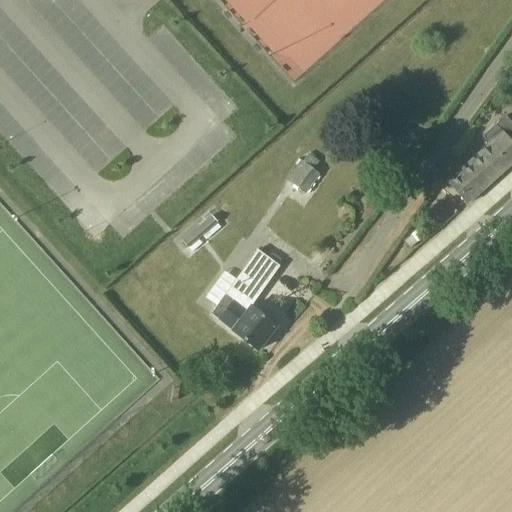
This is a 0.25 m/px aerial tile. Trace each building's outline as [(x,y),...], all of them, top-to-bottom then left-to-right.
[(450,185),(467,204),(511,164),(511,122),(506,116),(482,137),(490,145),(479,155),(481,157),(450,185)] [(314,170),(319,162),(310,155),(304,163),(302,162),(288,181),(305,193),(319,174),(314,170)] [(218,224),(211,216),(182,241),(189,249),(218,224)] [(417,243),(427,234),(420,226),(410,236),(411,236),(404,242),(410,249),(416,242),(417,243)] [(251,303),(278,265),(258,251),(211,315),(259,351),(277,327),(248,305),(250,302),(251,303)]
